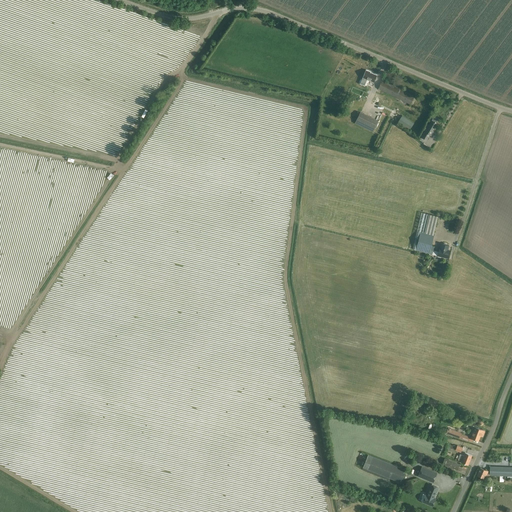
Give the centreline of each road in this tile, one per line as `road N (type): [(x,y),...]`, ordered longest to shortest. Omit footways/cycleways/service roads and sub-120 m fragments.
road 1 (unclassified): [(511,104),(260,4),(182,15),(135,0)]
road 2 (unknown): [(501,99),(453,242)]
road 3 (unclassified): [(458,511),(511,376)]
